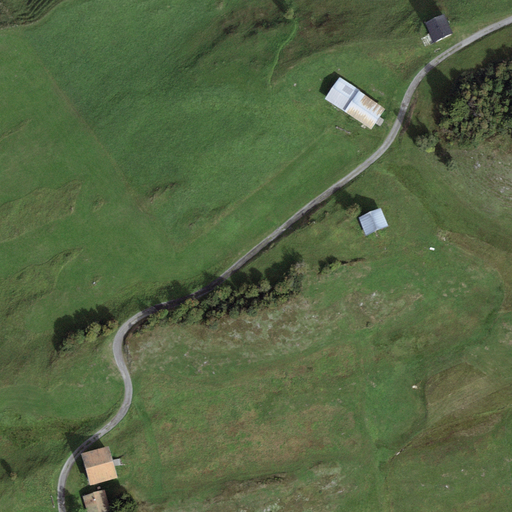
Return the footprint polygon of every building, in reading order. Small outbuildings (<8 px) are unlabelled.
[(444,16),(425,25),(434,43),(453,34),(444,16)] [(384,109),(340,79),(326,101),(370,130),(384,109)] [(380,217),(357,225),(363,242),(386,234),(380,217)] [(109,449),(83,456),(91,486),(117,479),(109,449)] [(105,492),(81,498),(85,511),(108,511),(110,511),(105,492)]
